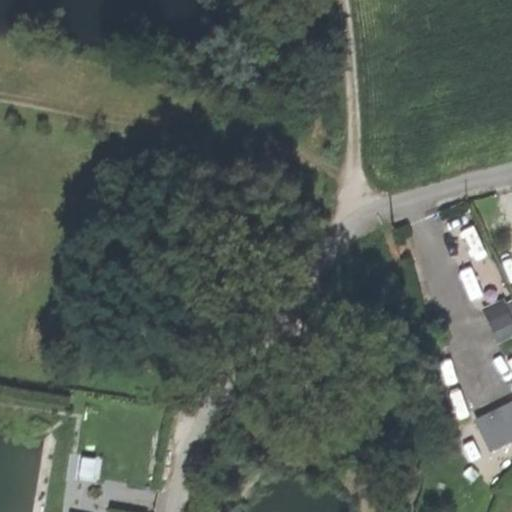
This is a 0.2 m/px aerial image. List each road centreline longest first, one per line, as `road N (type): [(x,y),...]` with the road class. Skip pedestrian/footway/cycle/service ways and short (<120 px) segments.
road 1 (track): [(0,101),(350,179)]
road 2 (track): [(353,220),(328,0)]
